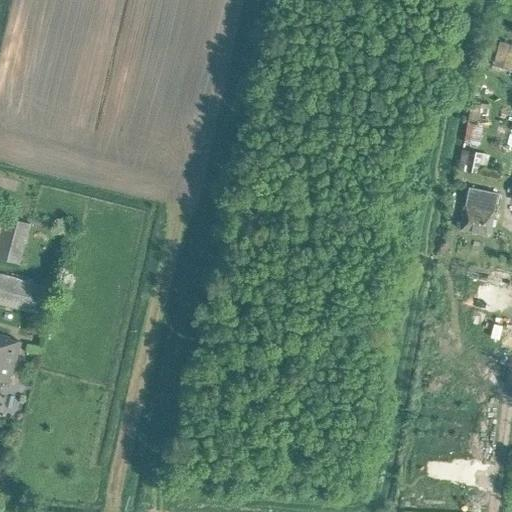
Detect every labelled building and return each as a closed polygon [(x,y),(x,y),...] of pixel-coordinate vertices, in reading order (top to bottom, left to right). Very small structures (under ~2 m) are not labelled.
[(511,44),(498,40),(491,65),(511,70),(511,44)] [(465,171),(477,174),(478,168),(486,169),(489,155),(461,149),(457,167),(466,169),(465,171)] [(488,234),(494,204),(497,191),(469,185),(460,229),(488,234)] [(0,259),(19,264),(31,224),(4,217),(0,230),(0,259)] [(0,304),(37,315),(44,285),(0,272),(0,304)] [(0,378),(9,381),(20,343),(7,339),(7,338),(0,335),(0,378)]
